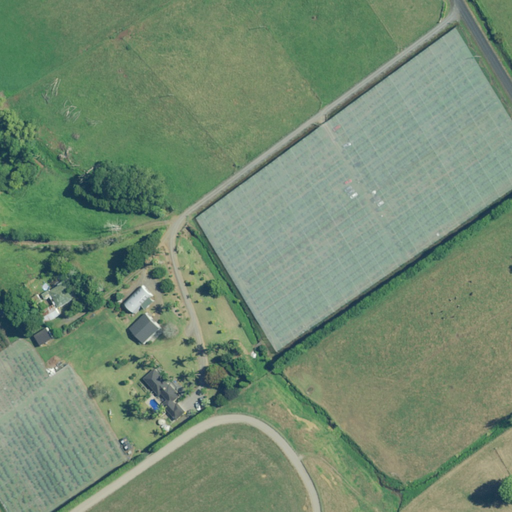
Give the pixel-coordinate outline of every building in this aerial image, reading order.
[(52,296),(60,309),(80,297),(69,279),(44,294),(47,299),(52,296)] [(144,286),(126,303),(135,313),(143,305),(147,309),(158,300),(144,286)] [(61,315),(55,304),(44,311),(50,322),(61,315)] [(162,328),(148,313),(131,328),(146,343),(149,340),(162,328)] [(156,368),(145,378),(161,396),(164,393),(170,399),(164,405),(177,420),(187,411),(182,406),(183,405),(180,401),(177,403),(175,401),(181,396),(156,368)] [(127,435),(122,427),(119,429),(123,437),(127,435)] [(133,445),(127,437),(122,440),(127,449),(133,445)]
